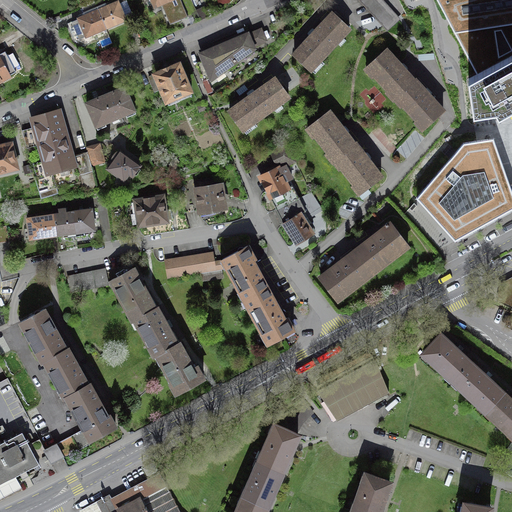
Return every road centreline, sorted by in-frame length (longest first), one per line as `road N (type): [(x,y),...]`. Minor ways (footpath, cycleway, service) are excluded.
road 1 (secondary): [(343,338),(41,502)]
road 2 (residential): [(295,270),(271,234),(244,227),(4,273)]
road 3 (residential): [(295,270),(451,114),(428,60)]
road 4 (residential): [(75,82),(269,0)]
